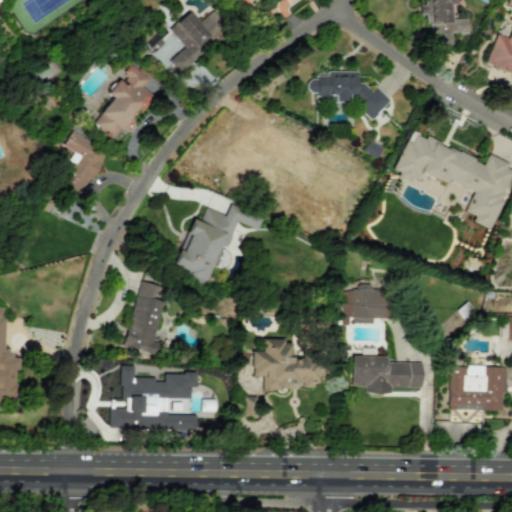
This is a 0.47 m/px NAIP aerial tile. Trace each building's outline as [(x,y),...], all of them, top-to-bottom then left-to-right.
[(185,10),(166,29),(169,33),(160,41),(152,32),(138,45),(168,76),(223,23),(210,10),(197,22),(185,10)] [(482,65),(511,75),(511,25),(510,25),(505,37),(493,33),(482,65)] [(90,124),(110,137),(117,128),(121,131),(136,108),(140,111),(151,94),(140,86),(146,77),(129,65),(118,81),(114,78),(105,93),(109,96),(90,124)] [(358,100),(353,106),(368,120),(387,100),(372,85),(368,89),(360,82),(354,82),(354,71),(325,71),(325,75),(314,75),(314,78),(309,79),(304,84),(304,89),(309,93),(314,93),(314,98),(325,98),(325,101),(351,102),(351,96),(354,96),(358,100)] [(262,147),(256,141),(271,125),(258,112),(212,160),(232,179),(262,147)] [(105,151),(70,130),(60,144),(71,152),(67,159),(71,163),(56,187),(75,199),(105,151)] [(487,229),(511,169),(511,166),(484,155),(482,162),(413,133),(409,142),(403,139),(389,171),(412,181),(417,172),(444,183),(445,180),(471,191),(463,211),(472,215),(469,221),(487,229)] [(330,227),(340,204),(322,196),(312,220),(330,227)] [(233,221),(255,230),(260,217),(228,204),(224,215),(203,207),(197,221),(189,218),(168,270),(201,283),(208,265),(215,267),(233,221)] [(151,341),(161,302),(160,301),(163,287),(138,281),(121,346),(153,354),(156,343),(151,341)] [(386,318),(387,290),(368,290),(368,284),(355,284),(355,291),(340,290),(339,325),(346,325),(346,318),(354,318),(354,323),(371,324),(371,318),(386,318)] [(0,397),(15,397),(16,353),(2,353),(3,308),(0,307),(0,397)] [(259,388),(300,388),(300,386),(318,386),(318,358),(289,358),(289,340),(260,340),(260,351),(249,351),(249,376),(259,376),(259,388)] [(383,356),(349,356),(348,386),(362,386),(362,393),(388,394),(388,387),(419,387),(420,362),(383,362),(383,356)] [(107,428),(185,432),(185,429),(193,430),(194,416),(163,414),(164,397),(187,398),(187,386),(192,386),(193,374),(161,372),(161,382),(152,381),(152,378),(130,377),(131,365),(120,365),(118,408),(108,407),(107,428)] [(446,366),(446,409),(500,410),(500,392),(504,392),(504,367),(446,366)] [(255,396),(241,396),(240,416),(254,417),(255,396)]
